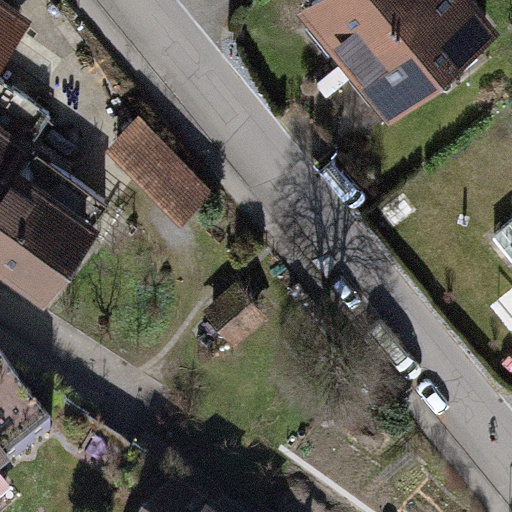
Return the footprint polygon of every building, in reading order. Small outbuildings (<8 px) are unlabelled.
[(0,0),(0,66),(43,5),(35,0),(0,0)] [(496,20),(478,0),(296,0),(296,1),(393,111),(496,20)] [(0,258),(37,284),(107,184),(0,109),(0,258)] [(110,143),(191,215),(221,182),(140,110),(110,143)] [(0,486),(12,477),(3,466),(49,428),(0,370),(0,486)] [(176,483),(155,511),(239,511),(223,501),(215,511),(176,483)]
